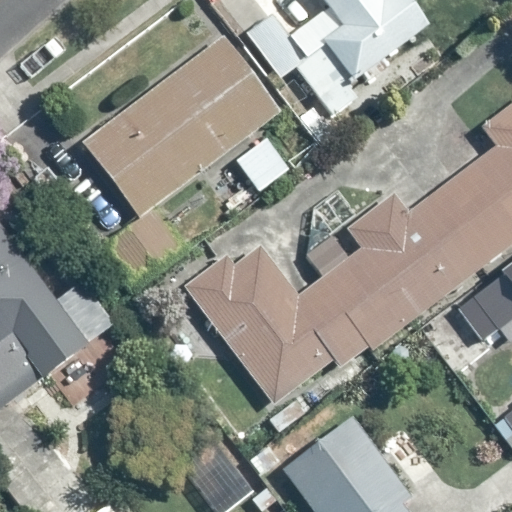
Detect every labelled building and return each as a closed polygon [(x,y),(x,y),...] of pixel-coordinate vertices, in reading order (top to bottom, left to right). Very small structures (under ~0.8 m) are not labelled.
[(318,49),(293,67),(333,122),(358,104),(341,81),(418,25),(400,0),(313,0),(334,29),(314,43),(318,49)] [(94,250),(127,293),(183,250),(151,209),(275,114),(217,38),(77,145),(134,219),(94,250)] [(511,244),(511,101),(473,130),(483,144),(398,208),(387,193),(303,256),(318,277),(292,297),(250,240),(181,292),(270,409),(330,364),(338,375),(511,244)] [(281,175),(257,142),(230,162),(255,195),(281,175)] [(0,411),(86,347),(0,231),(0,411)] [(511,254),(447,305),(477,347),(511,319),(511,254)] [(511,402),(489,419),(511,449),(511,402)] [(406,501),(346,419),(307,447),(313,454),(283,476),(309,511),(402,511),(399,507),(406,501)]
